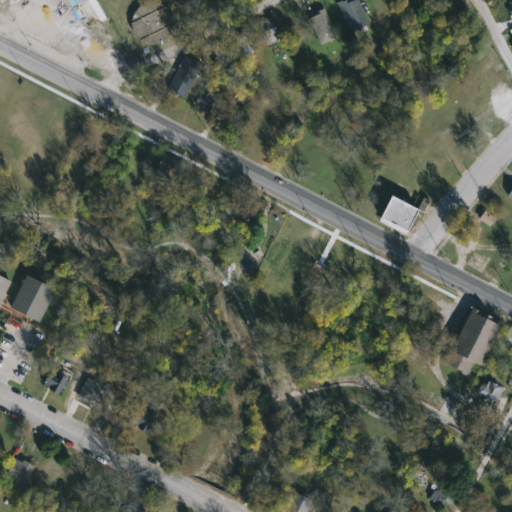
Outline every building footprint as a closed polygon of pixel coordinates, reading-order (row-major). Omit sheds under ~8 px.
[(90,0),(72,0),(77,8),(90,0)] [(358,0),(368,25),(349,33),(337,4),(345,0),(346,4),(358,0)] [(168,39),(171,35),(173,30),(174,25),(173,19),(171,14),(168,10),(164,7),(159,4),(154,3),(149,3),(144,5),(139,8),(135,11),(133,15),(131,20),(131,24),(131,29),(133,33),(135,37),(138,41),(142,43),(147,45),(151,46),(156,46),(160,44),(164,42),(168,39)] [(324,9),(336,38),(320,45),(309,19),(319,15),(318,12),(324,9)] [(270,20),(271,23),(274,22),(280,38),(270,41),(271,43),(267,45),(259,24),(270,20)] [(253,53),(242,58),(233,37),(235,36),(234,33),(238,32),(239,34),(245,32),(253,53)] [(212,44),(220,66),(231,62),(223,40),(212,44)] [(184,100),(202,65),(185,56),(166,90),(184,100)] [(164,79),(158,90),(146,85),(152,73),(164,79)] [(195,104),(211,113),(221,93),(215,90),(216,87),(206,83),(195,104)] [(179,161),(168,183),(153,175),(164,153),(179,161)] [(417,208),(404,232),(377,218),(390,194),(416,207),(417,208)] [(416,207),(422,196),(428,199),(422,210),(417,208),(416,207)] [(248,208),(238,227),(219,218),(229,199),(248,208)] [(484,209),(478,217),(489,225),(495,217),(484,209)] [(0,276),(0,302),(11,282),(0,276)] [(26,276),(10,307),(38,321),(54,290),(26,276)] [(471,309),(502,325),(479,368),(473,365),(467,377),(444,365),(450,354),(447,353),(471,309)] [(63,388),(58,395),(50,391),(52,389),(43,384),(47,377),(48,378),(52,369),(61,374),(60,376),(67,380),(66,382),(69,383),(65,389),(63,388)] [(501,388),(493,403),(475,394),(480,386),(485,388),(488,382),(501,388)] [(91,384),(80,403),(82,404),(80,408),(93,416),(95,413),(99,415),(106,402),(102,400),(103,397),(100,395),(102,390),(91,384)] [(162,403),(147,434),(137,429),(138,427),(125,421),(126,419),(116,414),(123,401),(132,406),(136,398),(142,401),(145,395),(162,403)] [(14,460),(21,463),(22,461),(34,467),(25,486),(6,476),(14,460)] [(433,485),(427,498),(445,506),(451,493),(433,485)] [(308,511),(314,499),(306,495),(305,498),(295,494),(287,511),(308,511)] [(146,507),(144,511),(124,511),(128,500),(146,507)]
